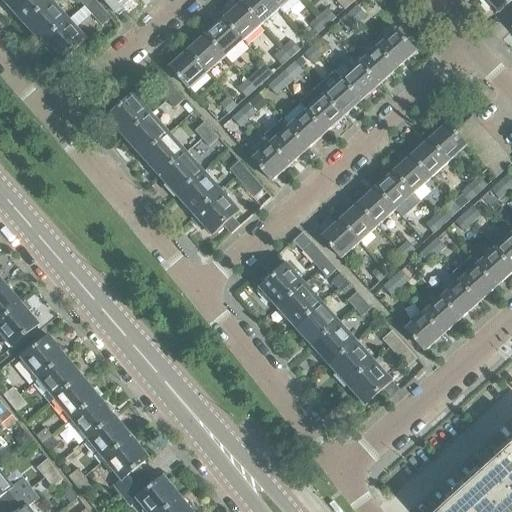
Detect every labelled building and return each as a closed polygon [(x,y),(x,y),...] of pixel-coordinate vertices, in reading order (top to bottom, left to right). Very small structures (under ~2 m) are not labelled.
[(15,0),(10,6),(27,25),(53,1),(51,0),(15,0)] [(71,21),(44,45),(62,64),(66,61),(67,63),(73,58),(71,56),(88,41),(77,28),(92,15),(103,27),(113,18),(96,0),(93,0),(86,7),(70,21),(71,21)] [(133,0),(105,0),(118,14),(133,0)] [(273,0),(247,0),(243,3),(263,25),(281,9),(273,0)] [(273,0),(281,9),(291,0),(273,0)] [(357,0),(338,0),(338,1),(346,10),(357,0)] [(511,0),(487,0),(501,14),(511,3),(511,0)] [(27,25),(44,45),(71,21),(70,21),(53,1),(27,25)] [(243,3),(225,20),(245,42),(263,25),(243,3)] [(359,7),(351,14),(355,18),(353,20),(357,25),(367,16),(359,7)] [(328,9),(320,16),(325,21),(323,23),(327,27),(337,18),(328,9)] [(355,18),(351,14),(341,22),(349,31),(357,25),(353,20),(355,18)] [(325,21),(320,16),(311,25),(319,34),(327,27),(323,23),(325,21)] [(225,20),(207,36),(226,58),(245,42),(225,20)] [(398,31),(379,47),(399,69),(418,52),(398,31)] [(207,36),(189,52),(209,74),(226,58),(207,36)] [(323,39),(315,46),(320,50),(318,52),(322,56),(331,48),(323,39)] [(293,41),(285,48),(289,53),(288,54),(292,59),(301,50),(293,41)] [(320,50),(315,46),(305,55),(313,64),(322,56),(318,52),(320,50)] [(379,47),(361,64),(381,85),(399,69),(379,47)] [(289,53),(285,48),(275,57),(283,67),(292,59),(288,54),(289,53)] [(209,74),(189,52),(171,68),(191,90),(209,74)] [(361,64),(344,79),(364,101),(381,85),(361,64)] [(287,71),(279,78),(283,83),(281,84),(285,89),(295,80),(287,71)] [(152,81),(169,101),(178,92),(161,73),(152,81)] [(257,73),(248,81),(253,86),(251,87),(255,92),(265,82),(257,73)] [(283,83),(279,78),(269,87),(277,96),(285,89),(281,84),(283,83)] [(344,79),(326,96),(346,118),(364,101),(344,79)] [(253,86),(248,81),(239,89),(247,99),(255,92),(251,87),(253,86)] [(178,92),(169,101),(176,109),(186,100),(178,92)] [(109,119),(127,138),(154,115),(136,95),(119,111),(117,109),(112,114),(113,115),(109,119)] [(326,96),(308,112),(327,134),(346,118),(326,96)] [(221,105),(229,115),(238,106),(230,97),(221,105)] [(251,103),(243,110),(247,115),(245,117),(250,121),(260,112),(251,103)] [(247,115),(243,110),(233,119),(241,128),(250,121),(245,117),(247,115)] [(308,112),(290,128),(309,150),(327,134),(308,112)] [(127,138),(144,158),(171,134),(154,115),(127,138)] [(475,117),(457,132),(465,141),(483,125),(475,117)] [(196,132),(203,140),(213,131),(206,123),(196,132)] [(450,125),(432,141),(451,162),(469,146),(465,141),(457,132),(450,125)] [(491,134),(483,125),(465,141),(469,146),(473,150),(491,134)] [(290,128),(272,145),(292,167),(309,150),(290,128)] [(213,131),(203,140),(210,148),(220,139),(213,131)] [(144,158),(162,177),(188,153),(171,134),(144,158)] [(499,143),(491,134),(473,150),(481,159),(499,143)] [(432,141),(414,158),(433,179),(451,162),(432,141)] [(506,151),(499,143),(481,159),(488,168),(506,151)] [(292,167),(272,145),(254,161),(274,182),(292,167)] [(511,164),(511,157),(506,151),(488,168),(498,178),(511,164)] [(162,177),(179,196),(206,173),(188,153),(162,177)] [(414,158),(396,173),(415,194),(433,179),(414,158)] [(232,170),(239,178),(248,170),(241,162),(232,170)] [(248,170),(239,178),(256,198),(265,190),(248,170)] [(179,196),(196,215),(223,192),(206,173),(179,196)] [(396,173),(379,189),(398,210),(415,194),(396,173)] [(511,177),(510,175),(503,182),(507,186),(505,188),(510,193),(511,190),(511,177)] [(480,177),(472,184),(476,189),(475,191),(479,195),(488,186),(480,177)] [(507,186),(503,182),(492,191),(501,200),(510,193),(505,188),(507,186)] [(476,189),(472,184),(462,193),(470,202),(479,195),(475,191),(476,189)] [(379,189),(360,205),(380,227),(398,210),(379,189)] [(223,192),(196,215),(214,235),(218,232),(220,233),(225,229),(224,227),(229,223),(235,230),(245,222),(238,214),(241,212),(223,192)] [(360,205),(343,221),(362,242),(380,227),(360,205)] [(475,206),(466,214),(471,219),(469,220),(473,225),(483,216),(475,206)] [(445,209),(436,216),(440,221),(439,223),(443,227),(453,218),(445,209)] [(471,219),(466,214),(456,222),(465,232),(473,225),(469,220),(471,219)] [(440,221),(436,216),(426,225),(435,235),(443,227),(439,223),(440,221)] [(362,242),(343,221),(324,238),(344,259),(362,242)] [(296,242),(322,271),(331,262),(313,243),(305,234),(296,242)] [(511,235),(497,249),(511,266),(511,235)] [(438,238),(431,245),(435,250),(433,252),(438,257),(447,248),(438,238)] [(408,242),(401,249),(405,253),(403,255),(407,260),(417,251),(408,242)] [(435,250),(431,245),(420,255),(429,265),(438,257),(433,252),(435,250)] [(405,253),(401,249),(392,257),(400,266),(407,260),(403,255),(405,253)] [(511,266),(497,249),(478,266),(498,287),(511,274),(511,266)] [(276,259),(265,269),(274,279),(285,269),(276,259)] [(331,262),(322,271),(329,278),(338,270),(331,262)] [(262,289),(280,309),(307,285),(289,265),(285,269),(274,279),(272,280),(271,279),(265,284),(267,285),(262,289)] [(372,274),(381,283),(390,275),(381,265),(372,274)] [(478,266),(461,281),(481,303),(498,287),(478,266)] [(402,271),(395,278),(399,283),(397,284),(401,289),(411,280),(402,271)] [(0,292),(8,285),(0,275),(0,292)] [(340,275),(331,283),(338,290),(347,282),(340,275)] [(399,283),(395,278),(384,287),(393,297),(401,289),(397,284),(399,283)] [(461,281),(443,297),(462,319),(481,303),(461,281)] [(347,282),(339,290),(344,296),(353,288),(347,282)] [(0,292),(0,326),(25,304),(8,285),(0,292)] [(280,309),(298,328),(324,304),(307,285),(280,309)] [(349,302),(356,309),(365,301),(358,293),(349,302)] [(443,297),(425,314),(444,335),(462,319),(443,297)] [(365,301),(356,309),(363,317),(372,309),(365,301)] [(25,304),(0,326),(0,329),(15,347),(42,324),(25,304)] [(298,328),(315,347),(341,323),(324,304),(298,328)] [(444,335),(425,314),(407,330),(426,352),(444,335)] [(315,347),(332,367),(358,342),(341,323),(315,347)] [(384,339),(392,348),(401,340),(393,331),(384,339)] [(23,359),(41,380),(69,357),(51,336),(23,359)] [(401,340),(392,348),(410,367),(419,359),(401,340)] [(332,367),(350,387),(376,362),(358,342),(332,367)] [(41,380),(57,400),(85,378),(69,357),(41,380)] [(376,362),(350,387),(367,405),(372,401),(373,403),(378,398),(377,397),(384,390),(394,382),(376,362)] [(57,400),(73,420),(101,397),(85,378),(57,400)] [(394,382),(384,390),(391,399),(401,390),(394,382)] [(5,396),(11,405),(21,396),(15,388),(5,396)] [(21,396),(11,405),(18,413),(28,405),(21,396)] [(73,420),(90,440),(118,417),(101,397),(73,420)] [(0,402),(0,420),(7,430),(18,422),(2,401),(0,402)] [(90,440),(106,460),(134,437),(118,417),(90,440)] [(37,437),(44,444),(53,437),(47,429),(37,437)] [(20,437),(19,442),(23,447),(32,441),(25,433),(20,437)] [(53,437),(44,444),(51,453),(61,446),(53,437)] [(116,485),(124,496),(148,477),(140,467),(151,458),(134,437),(106,460),(122,480),(116,485)] [(511,511),(511,449),(500,461),(443,511),(511,511)] [(38,469),(46,478),(56,470),(49,460),(38,469)] [(0,511),(4,511),(32,490),(24,480),(15,487),(0,468),(0,511)] [(70,477),(76,485),(86,477),(80,469),(70,477)] [(56,470),(46,478),(54,488),(64,480),(56,470)] [(86,477),(76,485),(83,494),(93,486),(86,477)] [(138,500),(148,511),(166,511),(183,498),(166,477),(155,485),(148,477),(124,496),(132,505),(138,500)] [(33,511),(29,507),(39,499),(32,490),(4,511),(33,511)] [(166,511),(194,511),(183,498),(166,511)]
